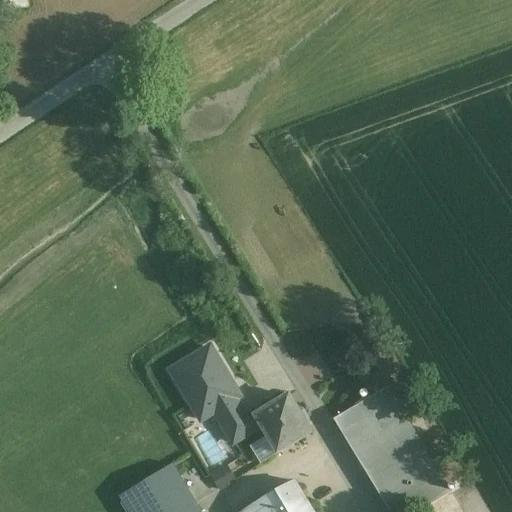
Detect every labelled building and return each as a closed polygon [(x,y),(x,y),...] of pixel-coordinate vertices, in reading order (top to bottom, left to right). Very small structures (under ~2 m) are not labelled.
[(26,0),(0,0),(0,15),(28,11),(26,0)] [(240,398),(210,349),(180,367),(187,378),(179,383),(202,421),(215,413),(234,444),(254,431),(253,430),(260,426),(256,418),(249,422),(236,401),(240,398)] [(421,511),(451,494),(388,389),(358,408),(390,461),(420,511),(421,511)] [(292,401),(282,397),(273,403),(273,407),(256,417),(280,456),(314,435),(309,427),(313,425),(302,407),(297,410),(292,401)] [(390,461),(358,408),(336,421),(369,474),(390,461)] [(420,511),(390,461),(369,474),(391,511),(420,511)] [(209,473),(217,489),(233,481),(225,465),(209,473)] [(200,511),(173,466),(119,498),(127,511),(200,511)] [(311,511),(294,482),(258,504),(262,511),(311,511)]
